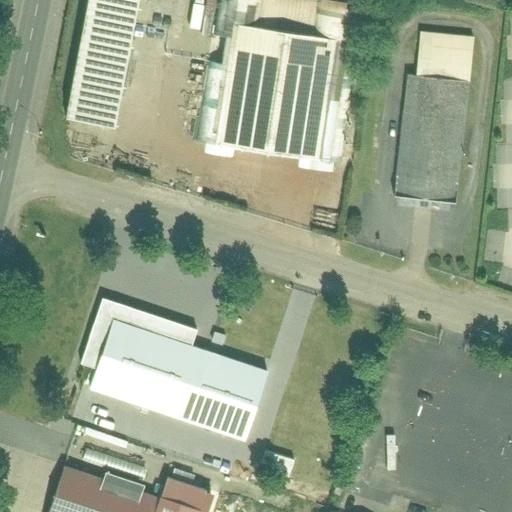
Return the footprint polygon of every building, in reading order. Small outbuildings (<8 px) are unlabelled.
[(139,0),(87,0),(63,126),(113,134),(139,0)] [(202,157),(332,177),(358,11),(290,0),(219,0),(213,41),(226,43),(222,66),(208,64),(195,142),(204,143),(202,157)] [(453,204),(466,95),(468,95),(474,42),(416,35),(411,79),(405,78),(391,197),(453,204)] [(210,355),(112,323),(89,393),(187,425),(210,355)] [(169,479),(161,502),(65,469),(50,511),(203,511),(210,493),(169,479)]
